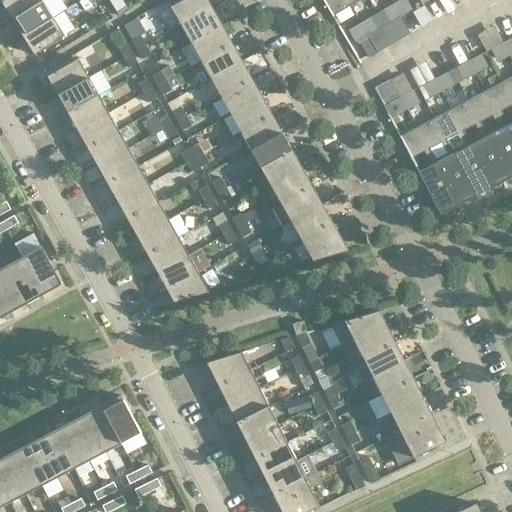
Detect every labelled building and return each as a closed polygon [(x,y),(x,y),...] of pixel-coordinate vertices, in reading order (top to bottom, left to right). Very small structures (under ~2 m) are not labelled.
[(42,0),(3,0),(1,2),(12,19),(42,0)] [(53,17),(42,0),(12,19),(23,36),(53,17)] [(182,0),(170,7),(181,25),(212,8),(207,0),(182,0)] [(350,6),(346,0),(322,0),(332,16),(350,6)] [(401,0),(399,0),(393,4),(400,16),(409,11),(401,0)] [(400,16),(393,4),(385,9),(392,21),(400,16)] [(424,4),(413,11),(422,26),(433,20),(424,4)] [(222,25),(212,8),(181,25),(191,43),(222,25)] [(64,35),(53,17),(23,36),(34,54),(64,35)] [(135,18),(123,25),(131,39),(143,33),(135,18)] [(368,18),(360,23),(367,36),(375,31),(368,18)] [(367,36),(360,23),(352,28),(359,41),(367,36)] [(375,31),(367,36),(377,52),(398,39),(389,23),(375,31)] [(232,43),(222,25),(191,43),(201,61),(232,43)] [(141,35),(132,40),(137,50),(146,45),(141,35)] [(377,52),(367,36),(359,41),(368,57),(377,52)] [(511,39),(511,38),(503,43),(510,56),(511,54),(511,39)] [(132,52),(127,43),(118,48),(123,57),(132,52)] [(242,61),(232,43),(201,61),(211,78),(242,61)] [(510,56),(503,43),(494,47),(501,60),(510,56)] [(151,54),(146,45),(137,50),(143,59),(151,54)] [(137,62),(132,52),(123,57),(129,67),(137,62)] [(477,56),(469,61),(476,73),(484,69),(477,56)] [(47,76),(57,94),(88,77),(78,58),(47,76)] [(252,79),(242,61),(211,78),(221,96),(252,79)] [(476,73),(469,61),(460,65),(467,78),(476,73)] [(169,66),(161,71),(166,80),(174,76),(169,66)] [(161,71),(152,76),(157,85),(166,80),(161,71)] [(443,74),(435,79),(442,91),(450,87),(443,74)] [(511,76),(502,82),(511,101),(511,76)] [(98,95),(88,77),(57,94),(67,112),(98,95)] [(152,88),(147,79),(138,83),(143,93),(152,88)] [(262,97),(252,79),(221,96),(231,114),(262,97)] [(383,106),(401,97),(392,79),(374,88),(383,106)] [(442,91),(435,79),(427,83),(433,96),(442,91)] [(171,90),(166,80),(157,85),(163,95),(171,90)] [(511,104),(511,101),(502,82),(485,91),(511,142),(511,118),(507,121),(501,111),(511,104)] [(157,98),(152,88),(143,93),(149,103),(157,98)] [(511,173),(511,142),(485,91),(468,100),(480,122),(492,116),(498,126),(485,133),(508,176),(511,173)] [(410,92),(401,97),(408,109),(416,105),(410,92)] [(108,113),(98,95),(67,112),(77,130),(108,113)] [(272,114),(262,97),(231,114),(241,132),(272,114)] [(408,109),(401,97),(393,101),(399,114),(408,109)] [(480,122),(468,100),(451,109),(463,131),(475,124),(481,135),(468,142),(491,185),(508,176),(485,133),(480,122)] [(180,106),(172,111),(177,121),(186,116),(180,106)] [(491,185),(468,142),(463,131),(451,109),(434,118),(446,140),(458,133),(464,144),(451,151),(474,193),(491,185)] [(118,130),(108,113),(77,130),(87,148),(118,130)] [(172,124),(167,114),(158,119),(163,129),(172,124)] [(282,132),(272,114),(241,132),(251,150),(282,132)] [(191,125),(186,116),(177,121),(183,130),(191,125)] [(474,193),(451,151),(446,140),(434,118),(417,127),(429,149),(441,142),(447,153),(434,160),(457,202),(474,193)] [(177,133),(172,124),(163,129),(169,138),(177,133)] [(457,202),(434,160),(429,149),(417,127),(399,136),(411,158),(424,151),(429,162),(416,169),(439,212),(457,202)] [(128,148),(118,130),(87,148),(97,166),(128,148)] [(292,150),(282,132),(251,150),(261,167),(292,150)] [(198,143),(189,148),(194,158),(203,153),(198,143)] [(138,166),(128,148),(97,166),(107,183),(138,166)] [(194,158),(189,148),(180,153),(186,163),(194,158)] [(302,168),(292,150),(261,167),(271,185),(302,168)] [(209,163),(203,153),(194,158),(200,167),(209,163)] [(200,167),(194,158),(186,163),(191,172),(200,167)] [(148,184),(138,166),(107,183),(117,201),(148,184)] [(312,185),(302,168),(271,185),(281,203),(312,185)] [(220,177),(212,182),(217,192),(226,187),(220,177)] [(158,201),(148,184),(117,201),(127,219),(158,201)] [(212,195),(206,185),(198,190),(203,200),(212,195)] [(322,203),(312,185),(281,203),(272,208),(282,226),(291,221),(322,203)] [(231,197),(226,187),(217,192),(222,202),(231,197)] [(217,204),(212,195),(203,200),(208,209),(217,204)] [(168,219),(158,201),(127,219),(137,237),(168,219)] [(4,202),(0,204),(0,214),(9,210),(4,202)] [(332,221),(322,203),(291,221),(301,239),(332,221)] [(240,213),(232,218),(237,227),(246,223),(240,213)] [(17,224),(12,216),(2,222),(7,230),(17,224)] [(178,237),(168,219),(137,237),(147,255),(178,237)] [(232,230),(226,221),(218,226),(223,235),(232,230)] [(348,250),(332,221),(301,239),(313,260),(348,250)] [(251,232),(246,223),(237,227),(242,237),(251,232)] [(237,240),(232,230),(223,235),(228,245),(237,240)] [(188,255),(178,237),(147,255),(157,272),(188,255)] [(41,247),(21,258),(42,295),(62,284),(41,247)] [(260,248),(252,253),(257,263),(266,258),(260,248)] [(198,273),(188,255),(157,272),(167,290),(198,273)] [(42,295),(21,258),(6,266),(26,304),(42,295)] [(274,272),(266,258),(257,263),(264,275),(274,272)] [(26,304),(6,266),(0,269),(0,293),(10,312),(26,304)] [(258,277),(253,267),(244,272),(248,280),(258,277)] [(209,292),(198,273),(167,290),(174,302),(209,292)] [(0,317),(10,312),(0,293),(0,317)] [(386,323),(379,310),(344,321),(354,340),(386,323)] [(292,324),(295,335),(307,332),(303,320),(292,324)] [(395,342),(386,323),(354,340),(363,358),(395,342)] [(306,333),(296,336),(302,348),(311,343),(306,333)] [(295,347),(290,338),(280,341),(286,351),(295,347)] [(404,360),(395,342),(363,358),(372,376),(404,360)] [(250,369),(241,352),(206,362),(218,385),(250,369)] [(304,365),(299,355),(290,360),(295,369),(304,365)] [(318,358),(309,362),(314,372),(323,368),(318,358)] [(413,378),(404,360),(372,376),(381,394),(413,378)] [(309,375),(304,365),(295,369),(300,379),(309,375)] [(259,388),(250,369),(218,385),(227,404),(259,388)] [(346,375),(331,383),(332,384),(337,394),(352,386),(346,375)] [(423,396),(413,378),(381,394),(391,412),(423,396)] [(332,384),(323,389),(328,399),(337,394),(332,384)] [(268,406),(259,388),(227,404),(236,422),(268,406)] [(322,401),(317,392),(308,396),(313,406),(322,401)] [(341,404),(337,394),(328,399),(333,408),(341,404)] [(121,395),(101,406),(121,443),(141,433),(121,395)] [(432,414),(423,396),(391,412),(400,431),(432,414)] [(327,411),(322,401),(313,406),(318,416),(327,411)] [(121,443),(101,406),(85,414),(105,452),(121,443)] [(278,424),(268,406),(236,422),(246,440),(278,424)] [(105,452),(85,414),(69,423),(89,460),(105,452)] [(445,441),(432,414),(400,431),(413,457),(445,441)] [(350,421),(341,425),(346,435),(355,430),(350,421)] [(89,460),(69,423),(53,431),(73,469),(89,460)] [(287,442),(278,424),(246,440),(255,458),(287,442)] [(341,438),(336,428),(327,432),(332,442),(341,438)] [(360,440),(355,430),(346,435),(351,445),(360,440)] [(73,469),(53,431),(37,440),(57,477),(73,469)] [(346,448),(341,438),(332,442),(337,452),(346,448)] [(57,477),(37,440),(21,448),(41,486),(57,477)] [(296,460),(287,442),(255,458),(264,476),(296,460)] [(41,486),(21,448),(5,456),(25,494),(41,486)] [(25,494),(5,456),(0,459),(0,484),(9,502),(25,494)] [(368,457),(359,461),(370,483),(379,479),(368,457)] [(305,479),(296,460),(264,476),(273,495),(305,479)] [(365,485),(354,463),(345,468),(356,490),(365,485)] [(146,465),(135,471),(139,479),(150,474),(146,465)] [(139,479),(135,471),(125,476),(129,484),(139,479)] [(159,487),(155,479),(144,484),(148,492),(159,487)] [(305,511),(319,505),(305,479),(273,495),(282,511),(305,511)] [(114,482),(103,487),(107,495),(118,490),(114,482)] [(0,507),(9,502),(0,484),(0,507)] [(148,492),(144,484),(134,490),(138,498),(148,492)] [(107,495),(103,487),(93,492),(97,500),(107,495)] [(126,503),(122,495),(112,500),(116,509),(126,503)] [(81,498),(71,503),(75,511),(85,506),(81,498)] [(109,511),(116,509),(112,500),(102,506),(104,511),(109,511)] [(72,511),(75,511),(71,503),(60,508),(62,511),(72,511)] [(455,511),(479,511),(475,503),(455,511)]
